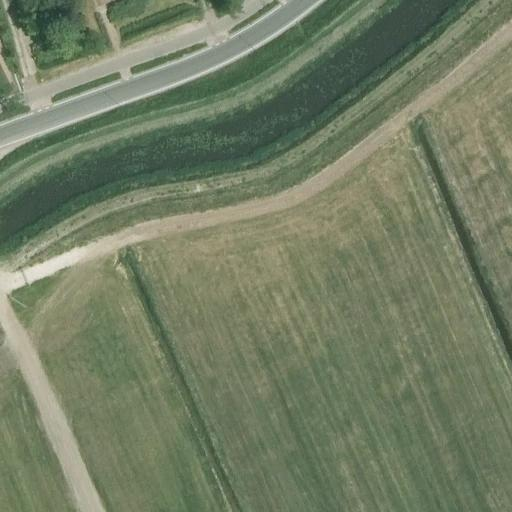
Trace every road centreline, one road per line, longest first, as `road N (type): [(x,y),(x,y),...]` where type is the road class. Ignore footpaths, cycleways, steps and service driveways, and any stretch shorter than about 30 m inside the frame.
road 1 (track): [(0,287),(125,239),(270,205),(316,186),(511,31)]
road 2 (track): [(495,0),(289,166),(92,217),(0,268)]
road 3 (secondary): [(0,137),(231,53),(314,0)]
road 4 (track): [(0,304),(91,511)]
